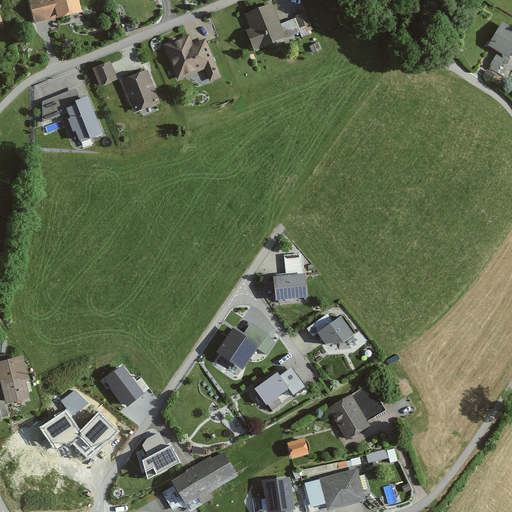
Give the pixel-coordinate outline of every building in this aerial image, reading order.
[(32,25),(79,14),(76,0),(32,0),(26,1),(32,25)] [(246,32),(254,52),(300,32),(294,19),(279,26),(270,6),(244,17),(250,30),(246,32)] [(487,47),(507,59),(511,51),(511,30),(501,24),(487,47)] [(203,41),(192,45),(188,36),(162,46),(175,80),(203,70),(208,82),(218,78),(203,41)] [(91,70),(98,88),(117,81),(109,63),(91,70)] [(145,72),(120,83),(134,115),(160,104),(145,72)] [(87,139),(88,141),(101,136),(85,98),(72,104),(74,108),(65,112),(78,142),(87,139)] [(272,277),(274,301),(305,299),(303,274),(301,274),(299,254),(282,256),(284,276),(272,277)] [(323,345),(339,343),(351,335),(339,317),(332,322),(326,315),(306,328),(312,337),(316,335),(323,345)] [(233,328),(219,349),(242,365),(256,344),(233,328)] [(20,359),(0,363),(0,395),(2,406),(28,400),(20,359)] [(143,390),(122,364),(107,376),(128,402),(143,390)] [(253,390),(265,406),(286,389),(291,396),(304,387),(289,368),(277,378),(274,374),(253,390)] [(327,410),(346,441),(370,426),(367,422),(385,411),(368,385),(327,410)] [(61,401),(67,409),(39,427),(57,451),(72,442),(88,459),(119,431),(99,411),(81,430),(71,417),(88,403),(75,390),(61,401)] [(148,457),(142,460),(148,479),(180,462),(171,445),(167,448),(159,432),(147,439),(142,445),(148,457)] [(286,443),(292,459),(311,453),(306,437),(286,443)] [(395,448),(367,452),(368,462),(397,458),(395,448)] [(237,475),(221,451),(168,483),(184,508),(237,475)] [(317,480),(326,511),(327,511),(363,502),(354,470),(317,480)] [(290,477),(263,481),(267,511),(282,511),(295,510),(290,477)]
